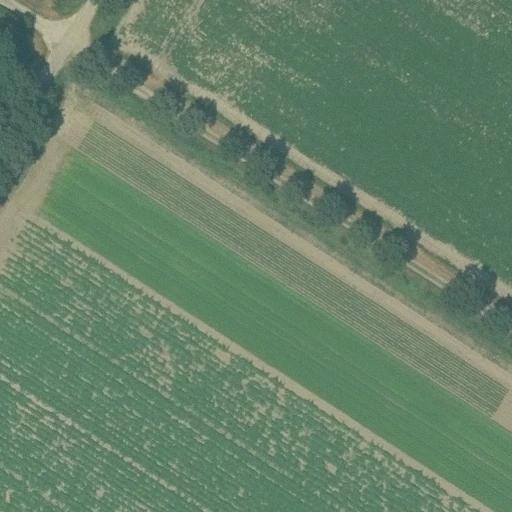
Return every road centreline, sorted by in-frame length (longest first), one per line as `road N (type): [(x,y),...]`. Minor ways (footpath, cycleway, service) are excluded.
road 1 (track): [(511,336),(58,44)]
road 2 (unclassified): [(0,135),(86,0)]
